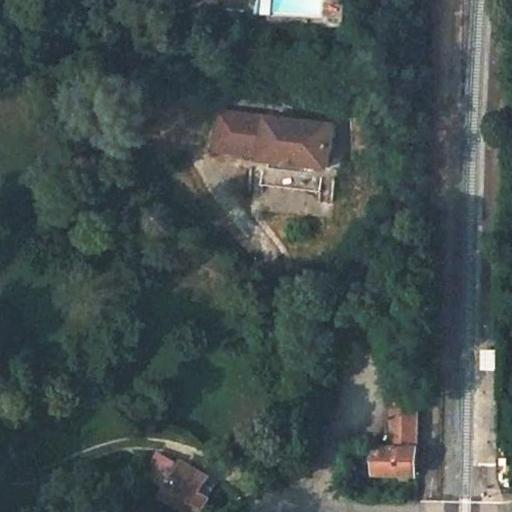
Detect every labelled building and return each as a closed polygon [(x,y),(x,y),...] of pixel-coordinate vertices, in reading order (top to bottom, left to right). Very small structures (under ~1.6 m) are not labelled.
[(329,121),(214,109),(210,147),(258,152),(257,156),(269,158),(311,162),(324,163),(329,121)] [(311,162),(269,158),(268,165),(311,170),(311,162)] [(392,448),(417,449),(418,400),(393,399),(392,448)] [(417,449),(392,448),(376,448),(375,474),(416,475),(417,449)] [(163,499),(186,511),(203,511),(209,502),(198,496),(207,479),(181,465),(163,499)]
